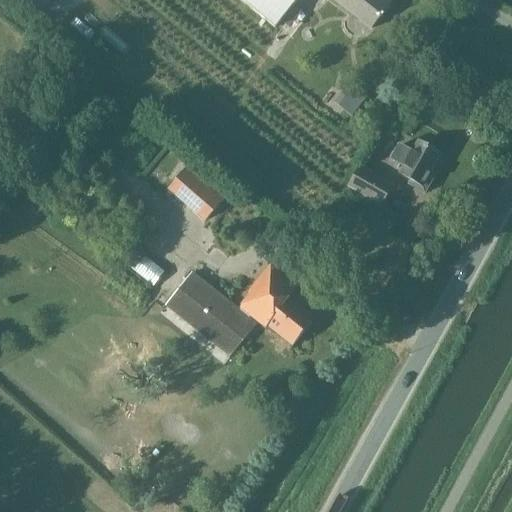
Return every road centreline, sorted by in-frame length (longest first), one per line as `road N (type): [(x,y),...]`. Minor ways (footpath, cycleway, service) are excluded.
road 1 (tertiary): [(332,511),(511,187)]
road 2 (unclassified): [(447,511),(511,393)]
